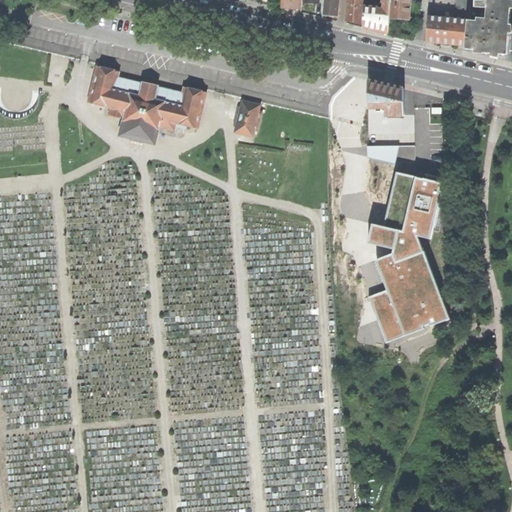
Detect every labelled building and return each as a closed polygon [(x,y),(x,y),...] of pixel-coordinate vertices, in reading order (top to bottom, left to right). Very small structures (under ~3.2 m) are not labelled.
[(282,0),(282,7),(290,8),(302,9),(302,0),(282,0)] [(338,0),(323,0),(322,15),(328,16),(337,17),(338,0)] [(362,23),(364,0),(347,0),(346,20),(355,22),(362,23)] [(378,8),(365,7),(363,28),(378,31),(388,34),(390,18),(391,0),(383,0),(383,4),(384,4),(383,10),(378,9),(378,8)] [(391,0),(390,18),(409,20),(410,0),(391,0)] [(458,11),(458,20),(469,21),(470,0),(457,0),(457,11),(458,11)] [(470,0),(469,21),(467,46),(466,50),(475,50),(475,53),(492,54),(508,55),(511,0),(470,0)] [(467,46),(469,21),(458,20),(428,16),(426,42),(452,44),(467,46)] [(97,66),(88,102),(111,107),(109,115),(124,119),(120,135),(122,136),(154,143),(155,144),(158,131),(159,127),(170,130),(175,131),(176,123),(198,129),(207,92),(184,87),(183,93),(181,99),(157,93),(158,88),(158,86),(150,84),(143,83),(143,84),(141,90),(117,84),(118,78),(120,72),(97,66)] [(143,84),(118,78),(117,84),(141,90),(143,84)] [(386,109),(386,116),(405,115),(404,89),(385,84),(368,80),(369,109),(386,109)] [(183,93),(158,88),(157,93),(181,99),(183,93)] [(243,101),(235,132),(253,137),(254,130),(258,131),(262,112),(259,112),(260,105),(243,101)] [(153,144),(154,143),(122,136),(121,137),(130,139),(130,140),(144,144),(144,142),(153,144)] [(402,147),(392,145),(391,153),(387,152),(386,160),(399,163),(402,147)] [(431,239),(447,184),(397,173),(384,228),(380,226),(373,224),(370,235),(368,244),(394,249),(393,254),(376,260),(388,290),(369,297),(387,344),(451,319),(419,239),(431,239)]
